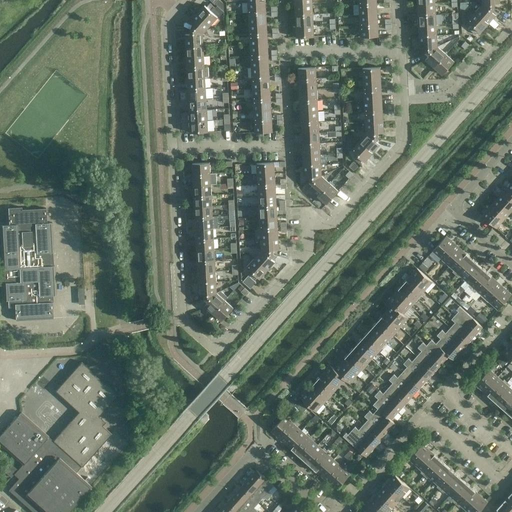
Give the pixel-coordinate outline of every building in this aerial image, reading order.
[(499,0),(482,0),(482,4),(495,8),(494,4),(500,3),(499,0)] [(265,1),(248,2),(249,13),(266,12),(265,1)] [(205,5),(201,9),(197,14),(210,25),(218,17),(218,18),(224,11),(220,9),(217,6),(215,8),(210,3),(207,7),(205,5)] [(312,3),(295,4),(295,15),(313,14),(312,3)] [(377,3),(359,4),(360,15),(377,14),(377,3)] [(435,3),(418,4),(418,15),(436,14),(435,8),(435,3)] [(482,4),(475,12),(488,24),(496,15),(492,12),(495,8),(482,4)] [(266,12),(249,13),(249,23),(267,22),(266,12)] [(480,32),(488,24),(475,12),(467,21),(474,27),(471,31),(475,34),(478,30),(480,32)] [(210,25),(197,14),(190,22),(194,26),(191,29),(203,33),(210,25)] [(296,26),(313,25),(313,14),(295,15),(296,26)] [(377,14),(360,15),(361,25),(378,25),(377,14)] [(436,14),(418,15),(419,26),(436,25),(436,14)] [(267,22),(249,23),(250,34),(267,33),(267,22)] [(296,26),(297,37),(314,36),(313,25),(296,26)] [(378,25),(361,25),(361,37),(379,36),(378,25)] [(436,25),(419,26),(420,37),(437,36),(436,25)] [(203,33),(191,29),(191,34),(185,34),(186,45),(203,44),(203,33)] [(267,33),(250,34),(250,45),(268,44),(267,33)] [(437,36),(420,37),(420,48),(426,47),(426,52),(437,46),(437,36)] [(203,44),(186,45),(187,56),(204,55),(203,44)] [(268,44),(250,45),(251,56),(268,55),(268,44)] [(437,46),(426,52),(429,55),(426,59),(434,67),(446,54),(437,46)] [(446,54),(434,67),(443,74),(454,61),(446,54)] [(204,55),(187,56),(187,67),(204,66),(204,55)] [(268,55),(251,56),(252,67),(269,66),(268,55)] [(208,66),(204,66),(187,67),(188,78),(205,77),(209,76),(208,66)] [(269,66),(252,67),(252,78),(270,77),(269,66)] [(316,67),(298,67),(299,79),(316,78),(316,67)] [(380,67),(363,68),(363,79),(381,78),(380,67)] [(205,77),(188,78),(188,88),(206,88),(205,77)] [(270,77),(252,78),(253,88),(270,87),(270,77)] [(316,78),(299,79),(299,90),(317,89),(316,78)] [(381,78),(363,79),(364,90),(381,89),(381,78)] [(270,87),(253,88),(253,99),(271,98),(270,87)] [(206,88),(188,88),(189,99),(206,98),(206,88)] [(317,89),(299,90),(300,100),(317,99),(317,89)] [(381,89),(364,90),(365,101),(382,100),(381,89)] [(206,98),(189,99),(190,110),(207,109),(206,98)] [(271,98),(253,99),(254,110),(271,109),(271,98)] [(317,99),(300,100),(301,111),(318,110),(317,99)] [(382,100),(365,101),(365,110),(362,111),(362,112),(383,110),(382,100)] [(207,109),(190,110),(190,121),(207,120),(207,109)] [(271,109),(254,110),(255,121),(272,120),(271,109)] [(318,110),(301,111),(301,122),(319,121),(318,110)] [(383,110),(362,112),(362,113),(365,113),(366,122),(383,121),(383,110)] [(207,120),(190,121),(191,132),(208,131),(207,120)] [(272,120),(255,121),(255,132),(273,131),(272,120)] [(319,121),(301,122),(302,133),(319,132),(319,121)] [(383,121),(366,122),(367,133),(379,137),(378,133),(384,133),(383,121)] [(319,132),(302,133),(302,144),(320,143),(319,132)] [(367,133),(359,141),(372,153),(380,144),(376,141),(379,137),(367,133)] [(364,161),(372,153),(359,141),(352,150),(358,156),(355,160),(359,163),(363,160),(364,161)] [(320,143),(302,144),(303,155),(320,154),(320,143)] [(320,154),(303,155),(304,166),(321,165),(320,154)] [(210,162),(192,163),(193,174),(210,173),(210,162)] [(274,162),(257,163),(257,174),(275,173),(274,162)] [(321,165),(304,166),(304,177),(310,177),(310,181),(322,175),(321,165)] [(216,173),(210,173),(193,174),(194,185),(211,184),(217,184),(216,173)] [(275,173),(257,174),(258,185),(275,184),(275,173)] [(322,175),(310,181),(313,184),(310,188),(318,196),(330,183),(322,175)] [(330,183),(318,196),(327,203),(338,190),(330,183)] [(211,184),(194,185),(194,196),(211,195),(211,184)] [(275,184),(258,185),(259,196),(276,195),(275,184)] [(511,210),(511,197),(504,191),(497,199),(511,211),(511,210)] [(211,195),(194,196),(195,207),(212,206),(211,195)] [(276,195),(259,196),(259,207),(277,206),(276,195)] [(511,211),(497,199),(490,207),(504,219),(511,211)] [(212,206),(195,207),(195,218),(213,217),(212,206)] [(277,206),(259,207),(260,217),(277,216),(277,206)] [(46,223),(45,208),(22,210),(21,207),(8,208),(9,225),(0,225),(0,230),(2,269),(0,269),(0,283),(3,284),(4,301),(8,300),(8,308),(15,307),(15,320),(53,318),(51,295),(56,295),(54,266),(51,266),(50,252),(53,252),(52,223),(46,223)] [(504,219),(490,207),(482,215),(496,228),(504,219)] [(277,216),(260,217),(260,228),(278,227),(277,216)] [(213,217),(195,218),(196,228),(213,227),(213,217)] [(213,227),(196,228),(197,239),(214,238),(213,227)] [(278,227),(260,228),(261,239),(278,238),(278,227)] [(446,236),(433,251),(441,258),(455,243),(446,236)] [(214,238),(197,239),(197,250),(214,249),(214,238)] [(278,238),(261,239),(262,250),(274,254),(274,250),(279,249),(278,238)] [(455,243),(441,258),(449,265),(463,250),(455,243)] [(214,249),(197,250),(198,261),(215,260),(214,249)] [(262,250),(254,258),(267,270),(275,261),(271,258),(274,254),(262,250)] [(463,250),(449,265),(454,270),(452,272),(456,274),(471,258),(463,250)] [(247,267),(252,271),(243,282),(250,289),(256,282),(254,280),(258,276),(260,278),(267,270),(254,258),(247,267)] [(471,258),(456,274),(459,277),(460,276),(465,280),(479,265),(471,258)] [(215,260),(198,261),(198,272),(216,271),(215,260)] [(479,265),(465,280),(470,284),(468,286),(472,289),(487,272),(479,265)] [(432,281),(417,268),(410,276),(425,290),(432,281)] [(216,271),(198,272),(199,283),(216,282),(216,271)] [(487,272),(472,289),(475,292),(477,290),(481,294),(495,279),(487,272)] [(425,290),(410,276),(402,284),(419,300),(422,296),(420,295),(425,290)] [(495,279),(481,294),(489,302),(503,286),(495,279)] [(216,282),(199,283),(199,294),(205,293),(205,298),(217,292),(216,282)] [(419,300),(402,284),(395,293),(410,306),(414,301),(416,303),(419,300)] [(503,286),(489,302),(498,309),(511,294),(503,286)] [(217,292),(205,298),(208,301),(205,305),(213,313),(225,300),(217,292)] [(410,306),(395,293),(388,301),(407,318),(408,318),(403,314),(410,306)] [(225,300),(213,313),(222,320),(233,307),(225,300)] [(407,318),(388,301),(392,305),(385,313),(400,326),(407,318)] [(482,326),(459,306),(456,309),(458,311),(454,316),(475,335),(482,326)] [(480,311),(476,316),(485,323),(489,318),(480,311)] [(400,326),(385,313),(378,321),(395,336),(397,333),(396,331),(400,326)] [(475,335),(454,316),(451,319),(455,322),(450,327),(468,343),(475,335)] [(395,336),(378,321),(371,329),(386,342),(390,338),(392,339),(395,336)] [(468,343),(450,327),(446,333),(442,329),(439,332),(460,351),(468,343)] [(386,342),(371,329),(363,337),(380,352),(383,349),(381,347),(386,342)] [(460,351),(439,332),(437,335),(440,338),(436,343),(453,359),(460,351)] [(380,352),(363,337),(356,345),(371,359),(375,354),(377,355),(380,352)] [(423,342),(420,344),(441,363),(448,355),(453,359),(436,343),(431,339),(426,345),(423,342)] [(511,345),(509,343),(506,346),(508,348),(503,353),(511,360),(511,345)] [(441,363),(420,344),(418,347),(421,351),(417,356),(434,371),(441,363)] [(371,359),(356,345),(349,353),(366,368),(369,365),(367,363),(371,359)] [(366,368),(349,353),(342,361),(357,375),(361,370),(363,371),(366,368)] [(408,358),(406,361),(427,379),(434,371),(417,356),(412,361),(408,358)] [(511,362),(503,356),(493,367),(507,378),(511,372),(511,362)] [(78,412),(53,440),(81,466),(110,433),(102,425),(105,422),(99,416),(118,394),(104,382),(104,383),(94,374),(94,373),(81,361),(55,390),(78,412)] [(357,375),(342,361),(335,369),(345,379),(349,383),(357,375)] [(427,379),(406,361),(403,363),(407,367),(402,372),(420,387),(427,379)] [(345,379),(335,369),(330,365),(323,373),(338,387),(345,379)] [(489,369),(476,384),(484,391),(498,376),(489,369)] [(394,374),(391,377),(412,395),(420,387),(402,372),(398,377),(394,374)] [(338,387),(323,373),(315,381),(332,397),(335,393),(333,392),(338,387)] [(498,376),(484,391),(492,399),(507,382),(504,379),(502,381),(498,376)] [(412,395),(391,377),(389,380),(393,383),(388,388),(405,403),(412,395)] [(332,397),(315,381),(308,389),(323,403),(328,398),(329,400),(332,397)] [(507,382),(492,399),(500,406),(511,392),(511,389),(509,387),(511,385),(507,382)] [(380,390),(377,393),(398,412),(405,403),(388,388),(383,393),(380,390)] [(323,403),(308,389),(300,398),(316,411),(323,403)] [(511,392),(500,406),(508,413),(511,409),(511,392)] [(398,412),(377,393),(375,396),(378,399),(373,404),(378,408),(395,424),(395,423),(391,419),(398,412)] [(443,404),(439,409),(444,414),(449,409),(443,404)] [(369,410),(367,413),(388,432),(395,424),(378,408),(373,414),(369,410)] [(48,436),(22,413),(21,412),(1,434),(0,435),(0,443),(23,464),(14,474),(18,479),(8,490),(24,504),(32,511),(40,511),(43,510),(45,511),(67,511),(91,486),(76,472),(81,466),(53,440),(51,443),(46,439),(48,436)] [(277,417),(280,420),(271,431),(280,438),(293,423),(282,413),(277,417)] [(388,432),(367,413),(364,416),(368,419),(363,424),(381,440),(388,432)] [(293,423),(280,438),(288,445),(301,430),(293,423)] [(355,426),(352,429),(373,448),(381,440),(363,424),(358,430),(355,426)] [(346,432),(343,436),(366,456),(373,448),(352,429),(348,434),(346,432)] [(301,430),(288,445),(296,453),(311,436),(308,433),(306,435),(301,430)] [(311,436),(296,453),(304,460),(317,445),(313,440),(314,439),(311,436)] [(422,443),(409,459),(417,466),(431,451),(422,443)] [(317,445),(304,460),(312,467),(327,450),(324,447),(322,449),(317,445)] [(327,450),(312,467),(320,474),(334,459),(329,455),(330,453),(327,450)] [(431,451),(417,466),(422,470),(421,472),(424,475),(439,458),(431,451)] [(439,458),(424,475),(427,478),(429,476),(433,481),(447,465),(439,458)] [(334,459),(320,474),(328,481),(342,466),(334,459)] [(447,465),(433,481),(438,485),(437,487),(440,490),(455,473),(447,465)] [(342,466),(328,481),(337,489),(350,474),(342,466)] [(274,485),(257,470),(249,478),(270,497),(272,494),(269,491),(274,485)] [(455,473),(440,490),(443,492),(445,491),(449,495),(463,480),(455,473)] [(410,488),(395,474),(390,479),(388,478),(385,481),(402,496),(410,488)] [(270,497),(249,478),(242,486),(259,502),(264,497),(267,500),(270,497)] [(463,480),(449,495),(454,499),(453,501),(456,504),(471,487),(463,480)] [(402,496),(385,481),(382,484),(384,486),(380,491),(395,504),(402,496)] [(259,502),(242,486),(235,494),(254,511),(256,511),(258,510),(254,507),(259,502)] [(471,487),(456,504),(459,507),(461,505),(466,510),(479,494),(471,487)] [(388,511),(395,504),(380,491),(376,496),(374,494),(371,497),(387,511),(388,511)] [(254,511),(235,494),(227,502),(237,511),(254,511)] [(479,494),(466,510),(468,511),(478,511),(488,502),(479,494)] [(511,511),(511,499),(509,496),(501,504),(510,511),(511,511)] [(387,511),(371,497),(368,501),(370,502),(365,507),(371,511),(387,511)] [(237,511),(227,502),(220,511),(221,511),(237,511)]
